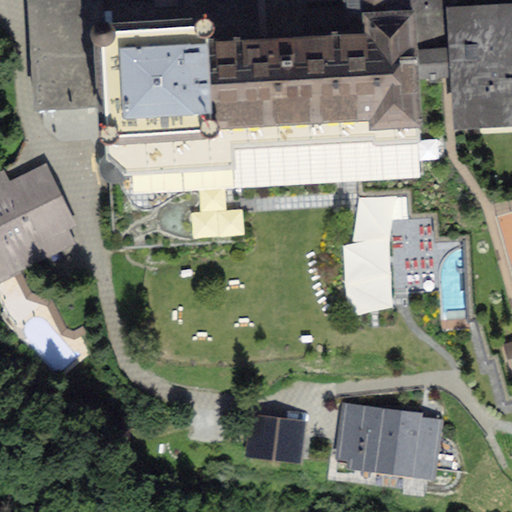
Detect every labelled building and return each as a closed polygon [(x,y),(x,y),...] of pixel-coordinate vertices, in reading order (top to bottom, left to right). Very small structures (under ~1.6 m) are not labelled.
[(126,0),(30,0),(36,108),(44,108),(45,126),(61,141),(107,138),(108,157),(104,161),(103,168),(105,174),(110,178),(113,180),(120,179),(123,177),(127,173),(214,168),(214,166),(233,165),(232,146),(375,138),(375,143),(417,140),(414,74),(429,73),(430,83),(437,82),(436,73),(443,72),(438,2),(426,3),(424,0),(203,0),(204,3),(175,5),(175,0),(156,0),(157,6),(127,7),(126,0)] [(511,18),(464,21),(464,36),(454,36),(456,70),(460,70),(461,88),(467,88),(469,114),(511,112),(511,18)] [(3,180),(0,181),(0,270),(65,239),(58,224),(66,220),(52,191),(16,208),(3,180)] [(406,192),(356,194),(358,241),(344,241),(346,311),(393,309),(391,213),(406,213),(406,192)] [(346,412),(343,434),(361,436),(357,460),(427,469),(433,426),(410,424),(411,414),(394,412),(387,418),(346,412)]
